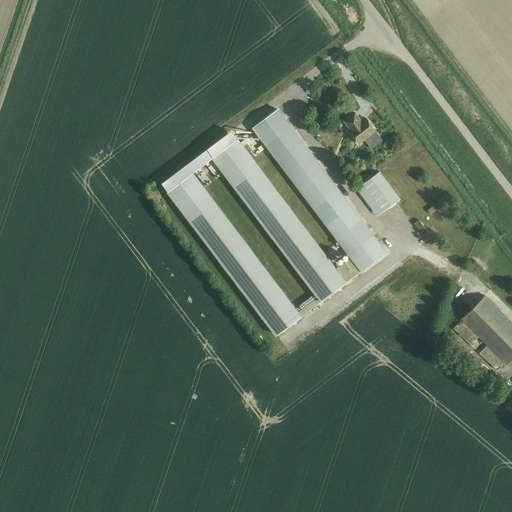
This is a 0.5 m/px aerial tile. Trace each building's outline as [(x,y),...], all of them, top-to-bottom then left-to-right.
[(350,259),(336,270),(237,139),(213,158),(322,301),(386,253),(277,109),(252,128),(350,259)] [(359,144),(376,131),(366,118),(361,122),(359,120),(360,119),(355,113),(344,121),(350,130),(349,131),(359,144)] [(382,140),(390,134),(384,127),(376,133),(382,140)] [(379,172),(363,184),(384,212),(400,199),(379,172)] [(301,317),(298,313),(192,173),(168,192),(277,335),(301,317)] [(440,209),(446,206),(444,201),(437,204),(440,209)] [(433,231),(438,227),(429,215),(424,219),(433,231)] [(511,323),(484,296),(477,303),(461,319),(462,320),(454,329),(496,371),(504,363),(506,365),(511,358),(511,323)]
